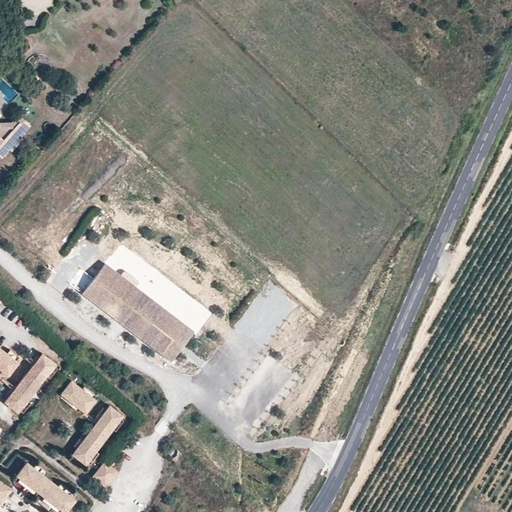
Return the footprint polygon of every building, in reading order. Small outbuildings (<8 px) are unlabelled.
[(17,0),(16,1),(32,20),(56,0),(17,0)] [(0,128),(13,128),(19,121),(27,129),(31,125),(18,114),(11,122),(0,122),(0,128)] [(0,128),(0,156),(1,158),(9,149),(11,151),(23,138),(20,136),(27,129),(19,121),(13,128),(0,128)] [(117,271),(121,266),(109,256),(105,261),(117,271)] [(164,295),(157,290),(169,275),(182,285),(190,274),(170,259),(145,290),(159,301),(164,295)] [(184,324),(136,287),(120,275),(105,263),(82,293),(161,354),(168,345),(171,347),(175,346),(181,339),(180,335),(177,333),(184,324)] [(138,279),(126,271),(122,271),(120,275),(136,287),(138,283),(138,279)] [(171,361),(194,331),(184,324),(177,333),(180,335),(181,339),(175,346),(171,347),(168,345),(161,354),(171,361)] [(16,360),(7,353),(0,347),(0,369),(2,371),(8,376),(18,362),(16,360)] [(19,356),(10,349),(7,353),(16,360),(19,356)] [(27,399),(46,376),(54,365),(56,363),(42,352),(39,356),(32,364),(15,387),(8,396),(4,401),(17,412),(19,410),(27,399)] [(32,364),(39,356),(36,354),(30,362),(32,364)] [(49,378),(57,368),(54,365),(46,376),(49,378)] [(93,397),(81,388),(71,380),(60,393),(73,403),(80,408),(85,413),(96,399),(93,397)] [(8,396),(15,387),(13,385),(6,394),(8,396)] [(95,395),(84,385),(81,388),(93,397),(95,395)] [(22,412),(30,402),(27,399),(19,410),(22,412)] [(80,408),(73,403),(70,406),(77,411),(80,408)] [(112,428),(120,418),(122,415),(109,405),(106,409),(94,424),(81,441),(76,448),(71,454),(85,464),(87,462),(96,450),(112,428)] [(94,424),(106,409),(103,406),(91,422),(94,424)] [(115,431),(123,420),(120,418),(112,428),(115,431)] [(76,448),(81,441),(79,439),(73,446),(76,448)] [(90,465),(99,453),(96,450),(87,462),(90,465)] [(69,494),(57,485),(45,476),(33,466),(27,461),(16,475),(20,478),(38,492),(44,497),(61,510),(63,511),(65,511),(75,499),(69,494)] [(107,484),(117,471),(104,461),(92,476),(97,480),(102,480),(107,484)] [(47,472),(36,463),(33,466),(45,476),(47,472)] [(38,492),(20,478),(17,481),(35,495),(38,492)] [(0,504),(12,489),(0,479),(0,504)] [(72,491),(60,482),(57,485),(69,494),(72,491)] [(59,511),(61,510),(44,497),(41,500),(57,511),(59,511)]
